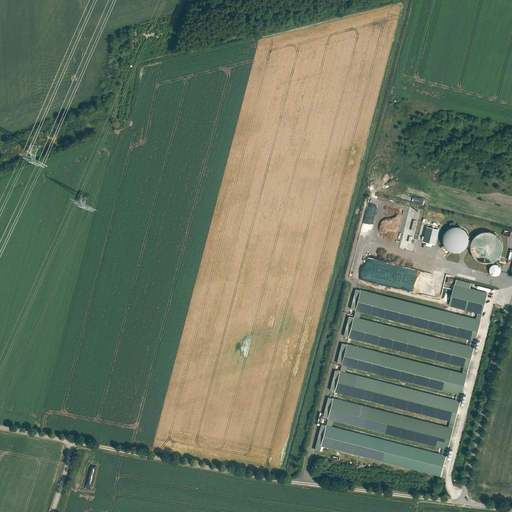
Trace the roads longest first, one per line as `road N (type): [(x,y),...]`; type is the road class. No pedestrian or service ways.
road 1 (track): [(72,441),(391,494)]
road 2 (unclassified): [(465,503),(511,298)]
road 3 (track): [(511,508),(391,494)]
